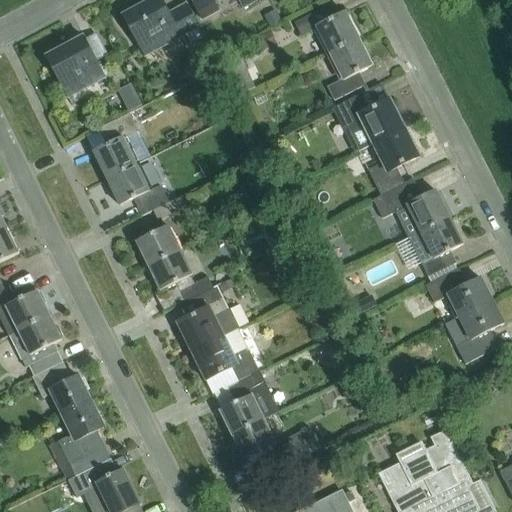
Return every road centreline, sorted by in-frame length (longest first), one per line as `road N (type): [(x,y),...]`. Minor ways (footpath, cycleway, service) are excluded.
road 1 (unclassified): [(188,511),(0,128)]
road 2 (unclassified): [(511,239),(390,0)]
